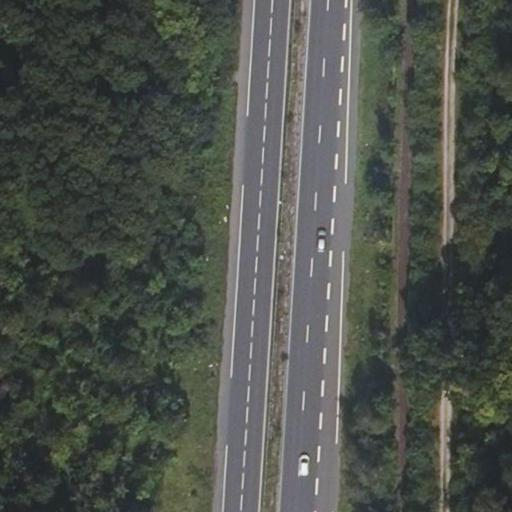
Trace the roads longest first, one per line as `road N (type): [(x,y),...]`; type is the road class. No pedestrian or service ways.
road 1 (trunk): [(270,0),(240,511)]
road 2 (trunk): [(299,511),(328,0)]
road 3 (track): [(496,511),(510,0)]
